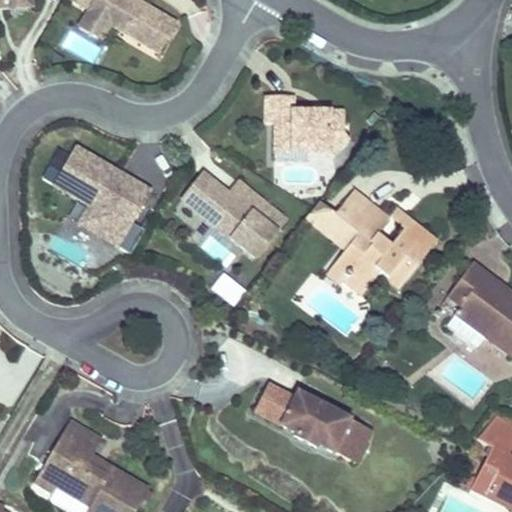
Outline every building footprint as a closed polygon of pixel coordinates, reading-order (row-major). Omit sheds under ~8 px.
[(0,0),(0,3),(2,3),(6,7),(6,8),(32,7),(31,0),(0,0)] [(133,4),(135,0),(72,0),(89,10),(87,13),(109,26),(158,54),(176,23),(141,3),(139,7),(133,4)] [(100,41),(109,26),(87,13),(78,28),(100,41)] [(94,59),(100,43),(70,33),(65,50),(94,59)] [(344,113),(328,112),(328,117),(318,117),(318,112),(292,112),(292,97),(265,97),(265,125),(274,125),(274,143),(291,143),(291,153),(308,153),(329,153),(333,157),(349,140),(343,135),(344,113)] [(382,119),(374,113),(368,120),(376,127),(382,119)] [(308,163),(308,153),(291,153),(291,143),(274,143),(274,163),(308,163)] [(120,176),(74,150),(51,189),(86,209),(75,227),(127,258),(142,233),(129,225),(146,196),(128,186),(122,197),(111,191),(118,180),(120,176)] [(251,213),(227,194),(202,175),(182,201),(255,259),(285,220),(261,201),(251,213)] [(128,186),(118,180),(111,191),(122,197),(128,186)] [(237,182),(227,194),(251,213),(261,201),(237,182)] [(342,280),(344,281),(362,296),(377,276),(382,275),(399,289),(433,246),(423,239),(426,235),(409,222),(403,230),(389,248),(384,254),(370,243),(375,237),(389,219),(390,218),(386,219),(352,192),(334,215),(334,216),(355,233),(356,235),(356,237),(345,251),(337,261),(337,265),(347,274),(342,280)] [(305,220),(345,251),(356,237),(356,235),(355,233),(334,216),(334,215),(319,202),(305,220)] [(389,219),(403,230),(409,222),(395,211),(390,218),(389,219)] [(375,237),(389,248),(403,230),(389,219),(375,237)] [(435,243),(426,235),(423,239),(433,246),(435,243)] [(389,248),(375,237),(370,243),(384,254),(389,248)] [(340,285),(344,281),(342,280),(347,274),(337,265),(337,261),(326,274),(340,285)] [(511,304),(480,281),(485,275),(471,265),(448,297),(460,306),(454,314),(455,315),(485,337),(511,356),(511,304)] [(207,291),(231,309),(245,292),(221,273),(207,291)] [(511,295),(485,275),(480,281),(511,304),(511,295)] [(476,348),(485,337),(455,315),(447,327),(476,348)] [(435,421),(353,380),(348,388),(430,430),(435,421)] [(317,445),(332,452),(339,438),(354,445),(363,427),(297,393),(294,399),(269,386),(255,413),(295,434),(293,436),(316,448),(317,445)] [(492,448),(487,456),(502,463),(506,454),(507,455),(511,442),(511,426),(495,416),(476,440),(492,448)] [(87,465),(92,456),(102,440),(70,421),(33,484),(52,495),(56,489),(89,508),(86,511),(134,511),(148,489),(112,468),(107,477),(87,465)] [(371,431),(363,427),(354,445),(339,438),(332,452),(354,464),(371,431)] [(502,463),(487,456),(470,489),(488,499),(492,492),(511,501),(511,457),(507,455),(506,454),(502,463)] [(112,468),(92,456),(87,465),(107,477),(112,468)] [(488,499),(511,510),(511,501),(492,492),(488,499)]
